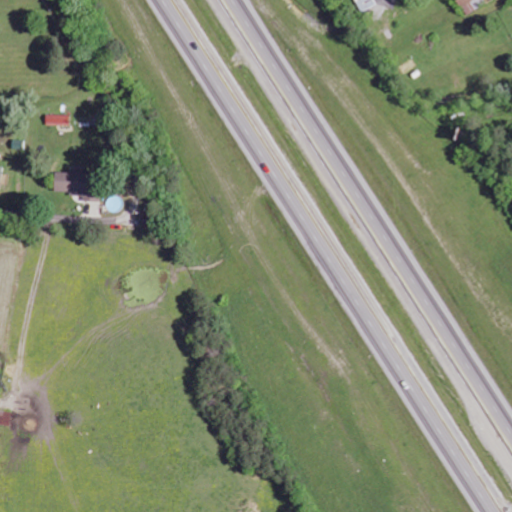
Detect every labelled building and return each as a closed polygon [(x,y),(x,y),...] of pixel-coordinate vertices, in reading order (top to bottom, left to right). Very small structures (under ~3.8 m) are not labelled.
[(356,0),(363,13),(377,6),(374,0),(356,0)] [(458,0),(468,16),(486,5),(484,2),(486,0),(458,0)] [(70,116),(46,115),(46,125),(70,126),(70,116)] [(56,192),(72,192),(72,196),(83,196),(83,201),(101,202),(102,183),(92,183),(92,173),(56,172),(56,192)] [(12,413),(0,411),(0,425),(10,426),(12,413)]
